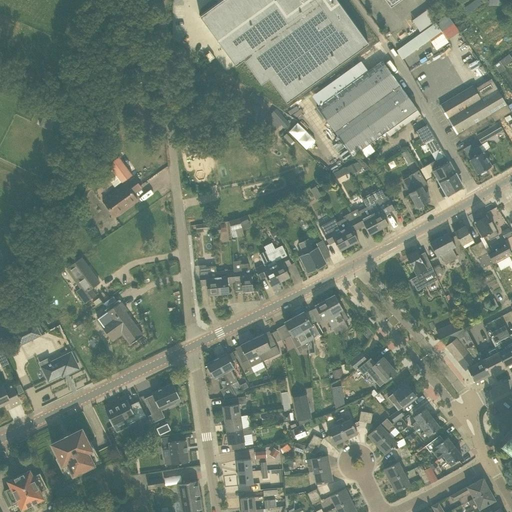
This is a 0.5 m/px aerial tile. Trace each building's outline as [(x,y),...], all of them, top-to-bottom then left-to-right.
[(220,0),(199,16),(236,66),(244,60),(261,84),(269,78),(287,102),(369,43),(337,0),(220,0)] [(418,30),(436,19),(430,8),(411,19),(418,30)] [(435,22),(397,50),(403,60),(403,59),(442,31),(435,22)] [(467,28),(463,23),(456,28),(460,33),(467,28)] [(511,57),(509,54),(500,61),(494,65),(500,73),(505,69),(503,66),(511,58),(511,57)] [(386,131),(390,136),(420,114),(417,109),(382,60),(368,71),(361,60),(312,96),(319,106),(317,107),(352,156),(386,131)] [(440,106),(451,123),(455,131),(456,131),(461,140),(511,111),(500,94),(491,79),(475,89),(473,86),(440,105),(441,105),(440,106)] [(271,113),(284,128),(290,123),(276,109),(271,113)] [(56,116),(52,114),(47,112),(41,126),(50,130),(56,116)] [(473,149),(471,144),(464,148),(470,159),(478,174),(480,172),(481,174),(486,171),(485,169),(491,166),(483,152),(491,148),(486,140),(503,130),(499,123),(477,135),(482,144),(473,149)] [(289,129),(293,136),(301,131),(297,124),(289,129)] [(427,125),(416,131),(424,145),(426,143),(436,161),(429,164),(443,188),(439,190),(443,197),(444,197),(442,195),(446,193),(447,195),(463,186),(455,173),(449,162),(435,138),(427,125)] [(408,149),(401,153),(408,164),(414,160),(408,149)] [(132,174),(119,157),(108,165),(121,182),(132,174)] [(353,163),(346,167),(350,175),(355,173),(360,169),(363,166),(358,161),(354,164),(353,163)] [(345,167),(338,171),(341,177),(348,173),(345,167)] [(425,192),(422,187),(428,184),(419,170),(417,171),(416,169),(412,171),(413,173),(409,175),(409,176),(403,180),(410,193),(418,208),(420,207),(420,208),(424,206),(424,205),(429,202),(430,202),(431,201),(429,201),(428,198),(430,197),(429,196),(427,191),(425,192)] [(134,178),(126,184),(103,201),(115,217),(138,200),(133,193),(141,187),(134,178)] [(319,192),(316,186),(310,189),(313,195),(319,192)] [(387,196),(382,198),(381,197),(374,201),(375,202),(367,207),(379,229),(388,224),(384,215),(394,210),(387,196)] [(365,225),(370,234),(379,229),(367,207),(359,211),(358,208),(350,212),(359,229),(365,225)] [(349,246),(358,241),(354,232),(359,229),(350,212),(343,216),(344,218),(337,222),(349,246)] [(240,218),(243,230),(251,226),(246,215),(240,218)] [(481,241),(485,248),(487,252),(492,249),(490,245),(488,245),(483,236),(487,234),(490,240),(498,235),(495,229),(491,222),(490,222),(486,215),(481,218),(480,217),(478,217),(475,218),(474,220),(475,221),(474,221),(482,236),(480,238),(482,241),(481,241)] [(243,230),(240,218),(231,220),(229,221),(232,230),(236,229),(238,237),(244,236),(243,230)] [(335,241),(340,251),(349,246),(337,222),(335,218),(319,226),(329,245),(335,241)] [(466,225),(454,232),(462,245),(473,239),(466,225)] [(279,233),(276,227),(270,230),(273,236),(279,233)] [(511,235),(511,232),(509,227),(501,231),(505,239),(511,235)] [(446,265),(452,261),(458,258),(452,248),(456,246),(448,233),(439,238),(430,243),(437,256),(440,255),(446,265)] [(300,256),(308,272),(326,263),(324,259),(330,256),(328,251),(322,240),(316,243),(317,247),(313,249),(308,239),(299,243),(304,253),(300,256)] [(478,256),(484,267),(493,262),(487,252),(485,248),(481,241),(470,246),(476,258),(478,256)] [(493,262),(511,253),(506,242),(492,249),(487,252),(493,262)] [(276,251),(268,255),(281,281),(290,277),(285,268),(292,265),(286,253),(282,246),(275,249),(276,251)] [(432,267),(425,252),(419,255),(417,250),(406,255),(417,276),(419,280),(423,287),(438,279),(434,272),(432,267)] [(266,277),(271,286),(281,281),(268,255),(266,251),(260,254),(265,264),(255,269),(261,280),(266,277)] [(511,270),(511,261),(509,257),(497,263),(501,270),(509,265),(511,270)] [(88,267),(82,258),(67,268),(82,288),(77,292),(85,303),(95,295),(90,289),(99,282),(90,270),(89,271),(87,267),(88,267)] [(252,274),(251,274),(248,263),(241,264),(240,261),(233,261),(233,268),(233,269),(234,269),(235,282),(241,281),(242,292),(253,290),(252,274)] [(208,295),(219,294),(217,271),(216,266),(206,266),(206,264),(199,265),(200,273),(201,285),(207,285),(208,295)] [(219,294),(229,293),(228,283),(235,282),(234,269),(233,269),(217,271),(219,294)] [(9,279),(0,274),(0,275),(0,290),(2,292),(9,279)] [(343,308),(335,294),(325,300),(338,324),(340,327),(341,333),(349,328),(345,321),(348,319),(343,308)] [(104,303),(109,310),(107,311),(112,318),(102,325),(111,337),(113,340),(123,333),(131,344),(142,335),(128,315),(126,316),(122,311),(126,308),(121,301),(119,303),(114,296),(104,303)] [(96,306),(102,301),(99,297),(93,302),(96,306)] [(317,322),(318,322),(326,317),(332,328),(338,324),(325,300),(315,305),(316,307),(311,310),(317,322)] [(304,311),(294,316),(308,342),(309,345),(308,345),(308,349),(309,353),(315,352),(314,337),(323,332),(317,322),(312,325),(305,313),(304,311)] [(294,316),(284,322),(286,324),(286,326),(292,335),(291,336),(297,347),(302,345),(308,342),(294,316)] [(42,335),(34,321),(12,332),(19,346),(42,335)] [(437,330),(432,321),(427,323),(433,335),(437,333),(438,333),(437,330)] [(437,333),(440,339),(456,331),(453,323),(437,330),(438,333),(437,333)] [(440,339),(441,340),(453,355),(472,340),(465,327),(456,331),(440,339)] [(511,362),(511,340),(508,334),(500,339),(498,335),(494,336),(491,329),(487,331),(491,338),(495,348),(496,347),(506,366),(511,362)] [(277,330),(273,332),(277,341),(281,339),(277,330)] [(280,353),(271,333),(264,333),(252,339),(263,361),(280,353)] [(242,362),(246,369),(263,361),(252,339),(240,345),(235,347),(236,350),(242,362)] [(453,355),(454,356),(465,370),(468,368),(475,382),(490,374),(482,360),(472,340),(453,355)] [(482,360),(490,374),(506,366),(496,347),(495,348),(488,351),(491,356),(482,360)] [(236,395),(238,395),(241,393),(238,387),(241,386),(231,369),(234,367),(231,362),(236,360),(232,352),(227,355),(227,353),(216,359),(236,395)] [(350,373),(355,369),(367,359),(361,352),(349,362),(350,363),(348,365),(350,373)] [(68,373),(79,368),(71,353),(42,367),(49,380),(67,371),(68,373)] [(367,371),(366,371),(367,371),(376,363),(371,357),(358,368),(363,374),(367,371)] [(396,372),(383,357),(376,363),(367,371),(366,371),(367,371),(379,386),(385,381),(396,372)] [(224,397),(230,396),(236,395),(216,359),(206,364),(214,378),(217,377),(223,388),(220,389),(224,397)] [(344,376),(342,368),(333,370),(335,379),(344,376)] [(144,399),(149,412),(159,407),(160,411),(175,404),(174,400),(180,397),(173,383),(158,390),(159,392),(144,399)] [(24,391),(21,384),(16,387),(19,394),(24,391)] [(399,399),(404,406),(416,396),(407,384),(400,390),(399,388),(393,393),(394,393),(388,397),(393,403),(399,399)] [(0,405),(9,401),(12,406),(20,402),(11,385),(4,388),(3,386),(0,387),(0,386),(0,405)] [(312,418),(307,394),(292,397),(297,421),(312,418)] [(241,416),(239,404),(246,403),(245,396),(224,399),(225,405),(222,406),(224,418),(241,416)] [(344,397),(334,399),(335,408),(345,403),(344,397)] [(126,420),(128,424),(145,416),(138,401),(130,405),(127,400),(105,410),(113,426),(126,420)] [(432,417),(425,407),(413,416),(417,420),(411,424),(416,430),(421,426),(432,417)] [(404,415),(399,409),(390,417),(394,422),(402,417),(404,415)] [(242,429),(242,428),(241,416),(224,418),(226,431),(242,429)] [(399,433),(408,426),(402,417),(394,422),(392,424),(395,427),(399,433)] [(421,426),(425,431),(420,434),(425,439),(440,427),(432,417),(421,426)] [(350,419),(344,422),(342,418),(337,420),(339,425),(346,439),(357,434),(350,419)] [(387,418),(380,425),(380,424),(368,435),(377,444),(388,434),(395,427),(392,424),(387,418)] [(156,428),(160,435),(171,429),(167,423),(156,428)] [(328,430),(334,444),(346,439),(339,425),(328,430)] [(301,439),(311,434),(307,426),(297,431),(301,439)] [(155,434),(152,427),(143,431),(147,438),(155,434)] [(242,429),(226,431),(228,444),(231,443),(232,450),(245,448),(244,435),(252,434),(251,427),(242,428),(242,429)] [(90,440),(88,441),(82,428),(69,435),(69,434),(68,434),(69,435),(65,437),(65,436),(64,436),(65,437),(52,444),(58,456),(55,457),(66,478),(101,461),(90,440)] [(511,429),(511,431),(501,441),(511,451),(511,450),(511,429)] [(323,439),(314,434),(310,443),(318,447),(323,439)] [(377,444),(385,454),(397,443),(388,434),(377,444)] [(447,437),(443,440),(440,435),(426,445),(430,450),(432,449),(439,458),(443,455),(455,446),(447,437)] [(165,465),(189,462),(186,440),(169,442),(171,458),(165,459),(165,465)] [(318,447),(310,443),(306,450),(314,454),(317,450),(318,447)] [(285,454),(292,449),(288,444),(281,449),(285,454)] [(397,449),(399,454),(409,449),(406,444),(397,449)] [(443,455),(451,465),(462,456),(455,446),(443,455)] [(270,454),(275,458),(280,451),(274,447),(270,454)] [(136,457),(133,448),(131,449),(125,451),(129,460),(134,457),(136,457)] [(409,449),(399,454),(402,459),(411,454),(409,449)] [(329,464),(328,456),(311,458),(313,466),(313,467),(329,464)] [(251,459),(237,460),(238,472),(252,471),(251,459)] [(398,462),(384,469),(390,480),(404,473),(398,462)] [(314,471),(315,475),(331,472),(329,464),(313,467),(313,466),(308,466),(310,472),(314,471)] [(420,476),(426,473),(424,470),(422,465),(416,468),(420,476)] [(424,470),(426,473),(427,476),(434,471),(432,469),(430,466),(424,470)] [(272,478),(272,484),(284,484),(283,468),(268,469),(269,478),(272,478)] [(5,491),(11,506),(18,502),(22,508),(43,498),(40,491),(47,488),(40,472),(32,476),(30,470),(9,481),(12,487),(5,491)] [(238,472),(240,485),(253,483),(252,471),(238,472)] [(317,483),(332,480),(331,472),(315,475),(317,483)] [(396,492),(410,484),(404,473),(390,480),(396,492)] [(165,486),(163,478),(147,480),(148,489),(165,486)] [(483,478),(450,496),(453,501),(458,498),(462,504),(468,501),(489,489),(483,478)] [(202,511),(197,480),(178,484),(182,511),(202,511)] [(319,494),(316,489),(307,493),(310,499),(319,494)] [(350,500),(345,489),(331,495),(336,507),(350,500)] [(495,500),(489,489),(468,501),(471,506),(476,503),(479,509),(495,500)] [(321,500),(319,494),(310,499),(312,504),(321,500)] [(254,496),(241,498),(242,510),(256,509),(254,496)] [(264,500),(265,508),(271,508),(271,507),(276,506),(275,499),(270,499),(264,500)] [(336,507),(339,511),(354,511),(356,511),(350,500),(336,507)] [(443,511),(438,502),(432,506),(435,511),(443,511)]
